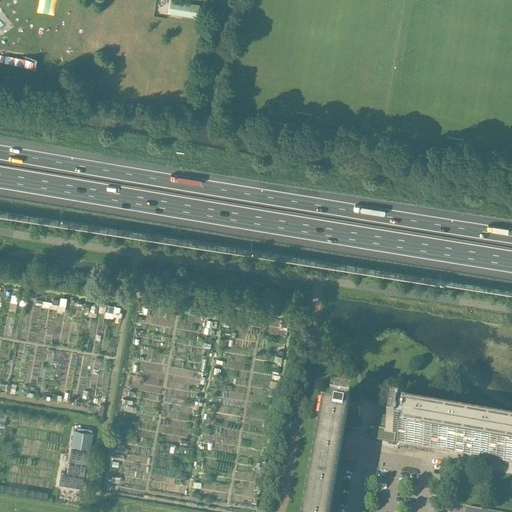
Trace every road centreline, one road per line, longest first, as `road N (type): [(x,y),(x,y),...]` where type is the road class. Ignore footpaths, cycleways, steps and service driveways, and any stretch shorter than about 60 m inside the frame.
road 1 (motorway): [(511,235),(0,151)]
road 2 (motorway): [(0,177),(511,261)]
road 3 (residential): [(419,511),(427,467),(360,455),(350,511)]
